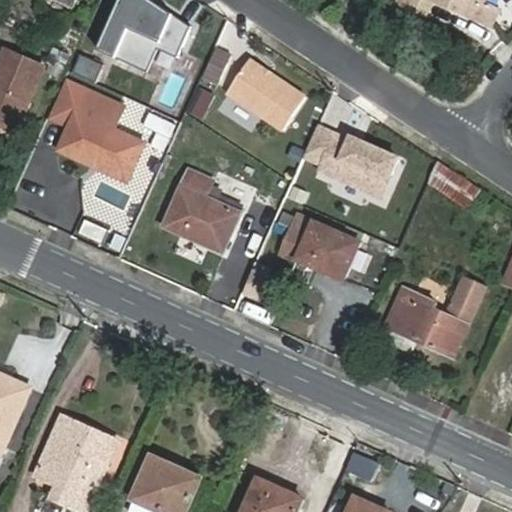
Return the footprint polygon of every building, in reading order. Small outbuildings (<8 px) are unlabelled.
[(188,25),(146,0),(120,0),(97,49),(145,72),(156,49),(175,57),(188,25)] [(397,0),(395,5),(427,18),(433,3),(487,26),(493,11),(482,7),(485,0),(397,0)] [(230,55),(216,48),(206,70),(221,77),(230,55)] [(45,69),(31,63),(8,52),(0,68),(0,116),(0,117),(0,126),(17,134),(45,69)] [(285,129),(307,95),(251,59),(229,92),(285,129)] [(125,105),(65,78),(45,123),(62,131),(53,150),(126,183),(145,140),(116,126),(125,105)] [(406,160),(318,123),(303,158),(320,165),(315,178),(386,208),(406,160)] [(440,163),(431,184),(469,210),(481,191),(440,163)] [(191,169),(188,178),(211,188),(214,180),(191,169)] [(211,188),(188,178),(166,226),(224,253),(242,214),(217,202),(207,197),(211,188)] [(217,202),(242,214),(245,206),(221,195),(217,202)] [(77,234),(102,245),(111,222),(86,211),(77,234)] [(362,244),(315,224),(310,236),(299,260),(346,280),(362,244)] [(299,260),(310,236),(294,229),(283,253),(299,260)] [(511,260),(502,282),(511,285),(511,260)] [(472,322),(487,291),(468,282),(453,313),(472,322)] [(441,308),(406,291),(388,328),(455,360),(472,322),(453,313),(450,319),(438,314),(441,308)] [(0,381),(9,385),(12,377),(0,371),(0,381)] [(34,387),(12,377),(9,385),(0,381),(0,452),(5,455),(34,387)] [(77,511),(89,511),(119,444),(65,420),(40,477),(62,486),(54,502),(77,511)] [(156,460),(132,511),(190,511),(204,482),(156,460)] [(299,511),(303,502),(259,483),(246,511),(299,511)] [(388,511),(359,499),(353,511),(388,511)]
